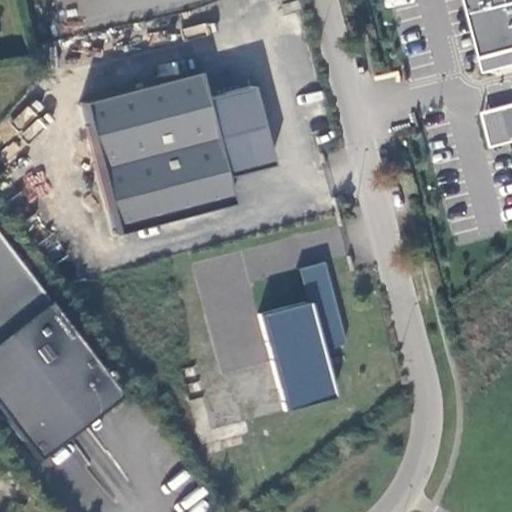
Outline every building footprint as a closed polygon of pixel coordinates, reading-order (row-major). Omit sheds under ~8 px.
[(511,0),(461,0),(481,65),(511,56),(511,0)] [(196,72),(79,102),(114,234),(230,203),(223,177),(270,165),(249,86),(202,98),(196,72)] [(511,104),(480,113),(489,148),(511,142),(511,104)] [(105,378),(0,240),(0,416),(33,459),(51,445),(39,429),(105,378)] [(297,269),(304,302),(258,314),(283,410),(330,398),(318,350),(343,344),(321,262),(297,269)] [(39,429),(51,445),(118,395),(105,378),(39,429)]
